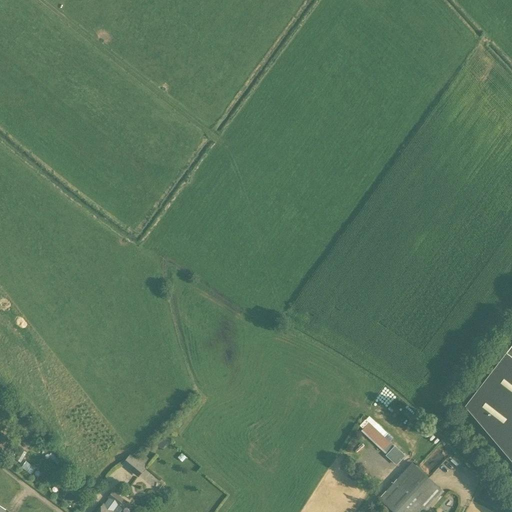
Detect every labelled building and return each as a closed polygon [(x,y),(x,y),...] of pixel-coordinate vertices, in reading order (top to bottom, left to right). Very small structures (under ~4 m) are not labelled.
[(511,346),(466,406),(511,460),(511,346)] [(396,465),(403,458),(368,425),(361,432),(396,465)] [(161,450),(169,441),(164,437),(156,445),(161,450)] [(146,468),(134,458),(130,454),(122,464),(126,467),(139,477),(144,470),(146,468)] [(457,467),(461,463),(455,457),(451,461),(457,467)] [(347,469),(353,474),(359,467),(354,462),(347,469)] [(381,500),(393,511),(423,511),(440,494),(411,467),(381,500)] [(108,498),(109,498),(103,506),(102,505),(97,511),(111,511),(117,504),(118,505),(122,499),(112,492),(108,498)]
